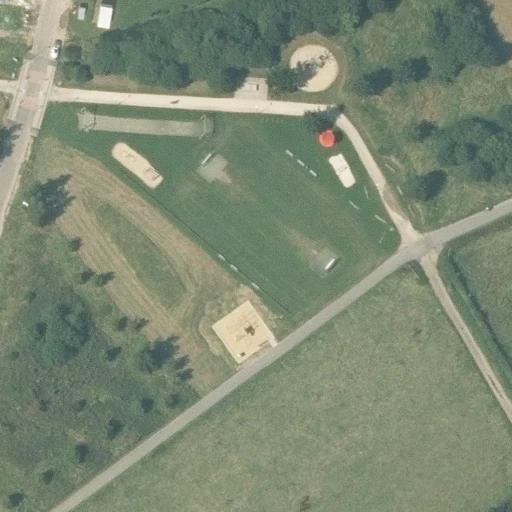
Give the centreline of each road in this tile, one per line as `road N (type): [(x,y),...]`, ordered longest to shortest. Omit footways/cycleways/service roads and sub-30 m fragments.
road 1 (track): [(59,511),(418,249),(511,207)]
road 2 (residential): [(49,0),(35,94),(3,200)]
road 3 (track): [(418,249),(511,412)]
